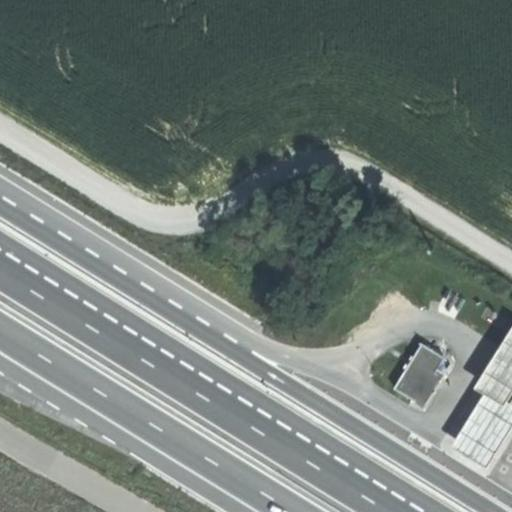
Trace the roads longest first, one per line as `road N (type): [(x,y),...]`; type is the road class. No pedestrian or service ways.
road 1 (track): [(511,279),(327,172),(298,171),(174,256),(151,262),(91,245),(0,189)]
road 2 (secondary): [(495,511),(0,207)]
road 3 (trunk): [(386,511),(0,272)]
road 4 (trunk): [(0,330),(293,511)]
road 5 (track): [(0,435),(129,511)]
